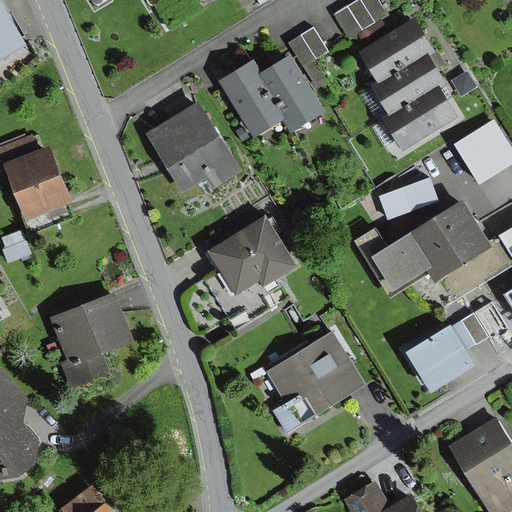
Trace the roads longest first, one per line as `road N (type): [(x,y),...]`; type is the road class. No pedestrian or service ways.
road 1 (unclassified): [(49,0),(169,302),(203,411),(221,511)]
road 2 (residential): [(283,511),(511,369)]
